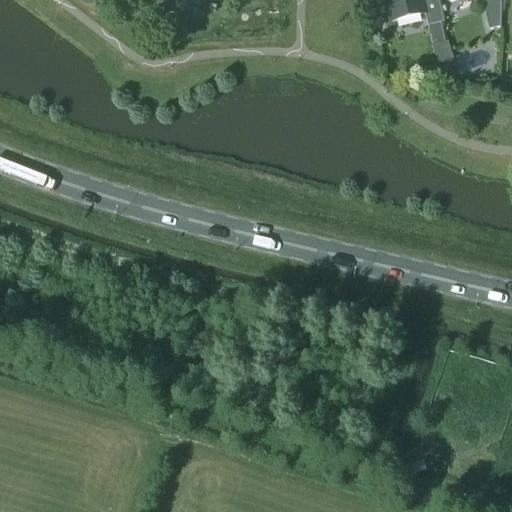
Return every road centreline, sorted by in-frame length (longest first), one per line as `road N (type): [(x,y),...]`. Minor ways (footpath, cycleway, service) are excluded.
road 1 (primary): [(511,296),(229,231),(0,160)]
road 2 (track): [(392,511),(176,441)]
